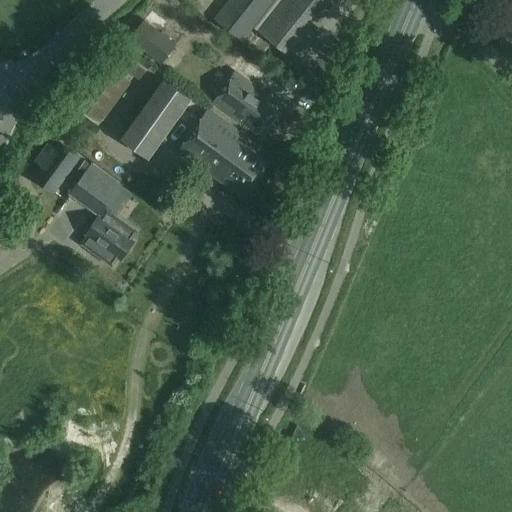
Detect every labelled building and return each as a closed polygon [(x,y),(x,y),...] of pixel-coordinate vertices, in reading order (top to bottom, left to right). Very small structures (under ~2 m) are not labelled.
[(230,0),(216,18),(243,40),(253,26),(287,53),(308,26),(274,0),(230,0)] [(274,0),(308,26),(327,0),(274,0)] [(177,43),(148,20),(145,17),(129,38),(161,64),(177,43)] [(152,63),(135,50),(123,65),(139,78),(152,63)] [(131,81),(96,55),(66,94),(101,120),(131,81)] [(182,77),(198,83),(203,69),(187,63),(182,77)] [(212,103),(257,134),(264,124),(269,127),(278,113),(274,111),(280,102),(235,70),(212,103)] [(163,78),(150,96),(179,116),(192,98),(163,78)] [(150,96),(131,124),(159,144),(179,116),(150,96)] [(208,110),(194,130),(179,150),(243,196),(272,156),(208,110)] [(131,124),(121,137),(149,157),(159,144),(131,124)] [(42,153),(49,158),(35,178),(53,191),(79,155),(61,142),(56,148),(49,144),(42,153)] [(119,184),(91,164),(70,194),(99,215),(101,217),(106,210),(103,207),(119,184)] [(88,235),(82,243),(102,257),(108,249),(121,258),(134,241),(131,238),(137,230),(107,209),(106,210),(101,217),(99,215),(86,233),(88,235)]
